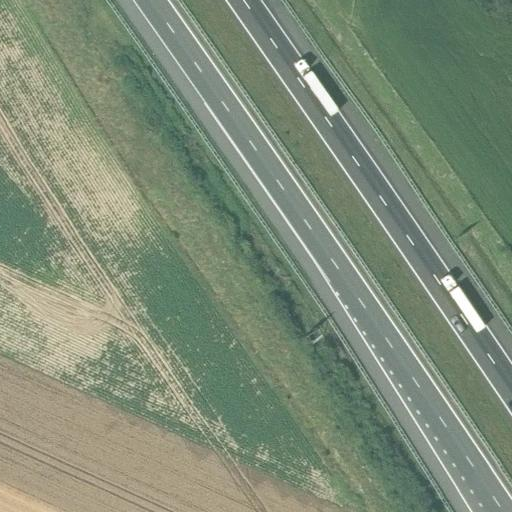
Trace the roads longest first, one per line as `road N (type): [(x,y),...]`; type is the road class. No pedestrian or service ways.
road 1 (motorway): [(149,0),(498,511)]
road 2 (motorway): [(511,398),(240,0)]
